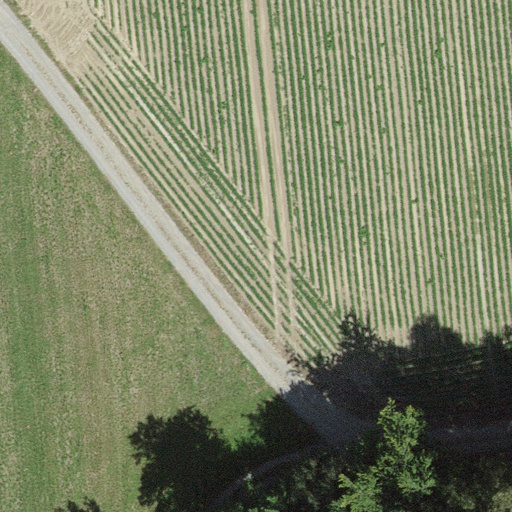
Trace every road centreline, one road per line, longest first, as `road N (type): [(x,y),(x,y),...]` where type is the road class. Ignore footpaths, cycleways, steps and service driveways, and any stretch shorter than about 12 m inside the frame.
road 1 (track): [(0,18),(343,451),(511,430)]
road 2 (track): [(228,511),(235,495),(343,451),(381,511)]
